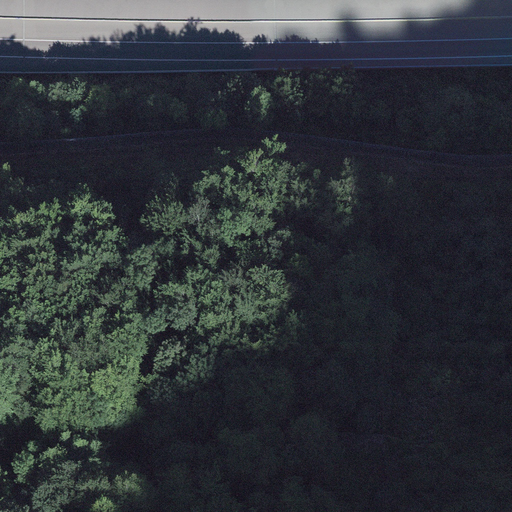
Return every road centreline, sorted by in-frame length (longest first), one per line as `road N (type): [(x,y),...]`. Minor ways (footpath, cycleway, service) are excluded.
road 1 (track): [(0,158),(196,149),(511,174)]
road 2 (motorway): [(511,34),(0,32)]
road 3 (primary): [(0,2),(406,0)]
road 4 (track): [(0,478),(264,442),(385,446)]
